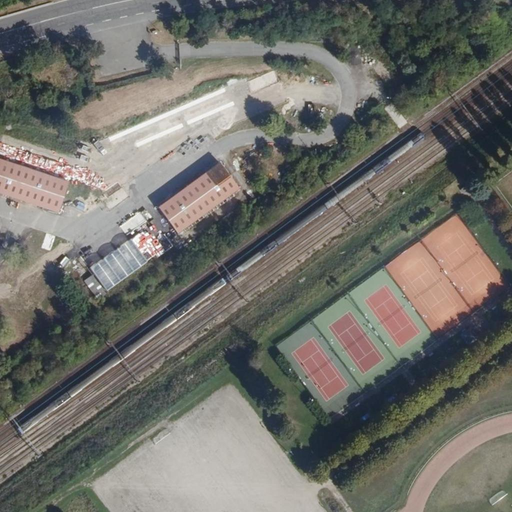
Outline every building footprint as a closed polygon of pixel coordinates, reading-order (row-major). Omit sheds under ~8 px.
[(0,193),(58,213),(68,183),(0,159),(0,193)] [(219,163),(158,208),(177,234),(238,189),(219,163)] [(123,253),(128,249),(138,262),(153,251),(136,228),(116,243),(123,253)] [(106,294),(92,275),(84,281),(98,300),(106,294)] [(4,282),(0,280),(0,299),(17,306),(15,312),(23,315),(24,313),(31,316),(35,315),(37,308),(35,307),(38,299),(37,294),(20,289),(22,285),(19,281),(14,280),(12,283),(5,279),(4,282)]
